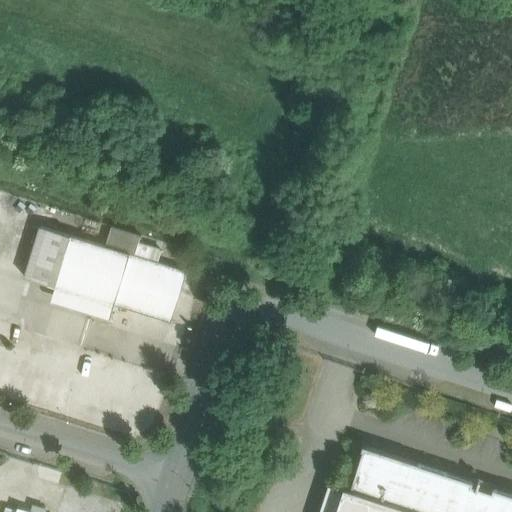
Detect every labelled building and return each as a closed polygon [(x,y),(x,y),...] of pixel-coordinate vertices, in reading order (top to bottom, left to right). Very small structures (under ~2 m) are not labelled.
[(40,226),(25,277),(55,287),(71,236),(40,226)] [(141,237),(112,228),(106,246),(135,255),(141,237)] [(106,246),(71,236),(55,287),(96,299),(91,314),(109,319),(114,305),(171,322),(187,271),(135,255),(106,246)] [(418,463),(363,445),(362,449),(363,449),(350,489),(421,511),(511,511),(511,494),(493,488),(492,492),(472,485),(473,482),(418,464),(418,463)] [(421,511),(350,489),(344,487),(335,511),(421,511)]
